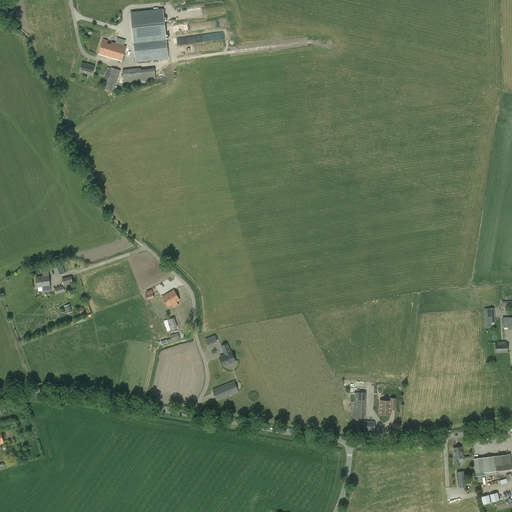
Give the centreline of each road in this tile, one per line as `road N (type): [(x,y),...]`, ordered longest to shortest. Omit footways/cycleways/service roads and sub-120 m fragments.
road 1 (unclassified): [(193,414),(207,370),(187,287),(144,247),(82,271)]
road 2 (tertiary): [(193,414),(69,395),(0,396)]
road 3 (tertiary): [(352,440),(193,414)]
road 4 (tertiary): [(511,424),(352,440)]
